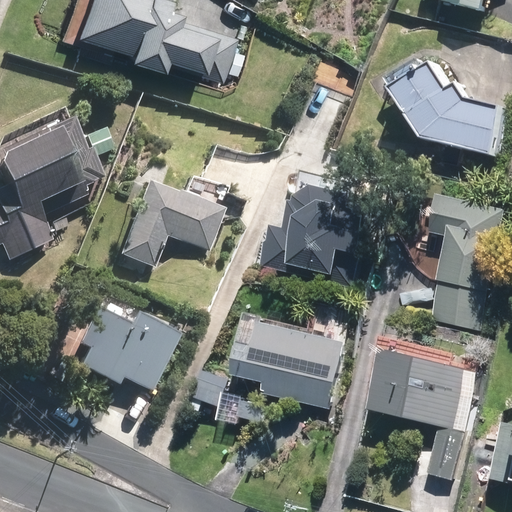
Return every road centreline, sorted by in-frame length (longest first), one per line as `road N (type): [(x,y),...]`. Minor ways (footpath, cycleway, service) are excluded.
road 1 (residential): [(0,394),(112,453),(194,511)]
road 2 (residential): [(140,511),(0,465)]
